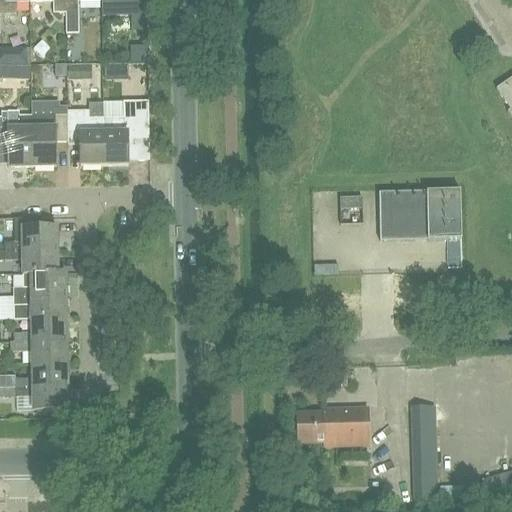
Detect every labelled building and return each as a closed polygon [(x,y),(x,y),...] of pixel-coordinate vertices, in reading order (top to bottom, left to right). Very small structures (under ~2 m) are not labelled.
[(0,0),(0,16),(17,16),(17,4),(31,4),(30,0),(0,0)] [(30,0),(31,4),(55,4),(55,15),(67,15),(67,0),(30,0)] [(67,0),(67,15),(68,37),(80,37),(80,3),(103,3),(103,0),(67,0)] [(116,15),(139,14),(138,0),(103,0),(103,3),(116,3),(116,15)] [(511,78),(496,90),(510,111),(507,113),(511,120),(511,78)] [(105,121),(106,168),(130,168),(130,141),(149,141),(148,103),(126,103),(126,121),(105,121)] [(70,119),(69,119),(69,143),(81,143),(81,169),(106,168),(105,121),(91,121),(91,114),(69,114),(70,119)] [(0,145),(9,145),(9,170),(33,170),(32,120),(20,120),(20,115),(3,115),(3,120),(0,120),(0,145)] [(69,119),(32,120),(33,170),(57,169),(57,145),(69,144),(69,143),(69,119)] [(380,243),(414,242),(414,238),(427,238),(427,242),(461,241),(461,228),(460,192),(378,194),(379,219),(383,219),(383,240),(380,240),(380,243)] [(362,198),(339,199),(340,226),(362,225),(362,198)] [(5,242),(5,252),(58,251),(57,228),(40,228),(40,219),(16,220),(16,242),(5,242)] [(58,274),(58,273),(58,251),(5,252),(5,261),(23,261),(23,275),(31,275),(31,274),(58,274)] [(14,289),(14,298),(67,297),(66,273),(58,273),(58,274),(31,274),(31,275),(23,275),(24,289),(14,289)] [(15,321),(32,320),(67,320),(67,297),(14,298),(15,321)] [(15,335),(15,343),(68,342),(67,320),(32,320),(33,334),(15,335)] [(33,353),(33,365),(68,365),(68,342),(15,343),(15,344),(11,344),(11,353),(33,353)] [(15,380),(16,389),(69,388),(68,365),(33,365),(33,380),(15,380)] [(0,398),(34,398),(34,412),(69,412),(69,388),(16,389),(16,390),(0,390),(0,398)] [(435,409),(411,409),(412,503),(437,502),(436,433),(435,409)] [(324,449),(367,448),(366,410),(321,411),(321,415),(296,416),(297,445),(324,445),(324,449)]
